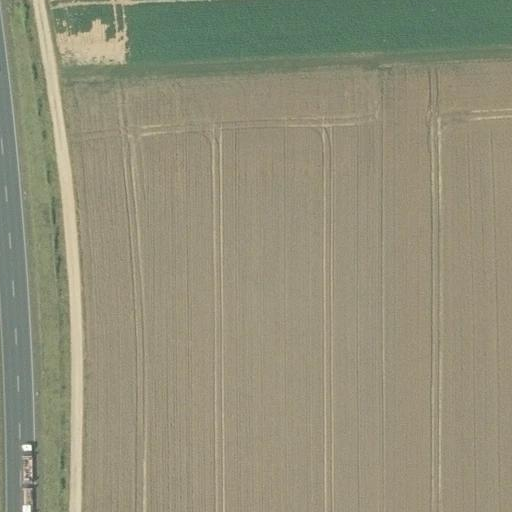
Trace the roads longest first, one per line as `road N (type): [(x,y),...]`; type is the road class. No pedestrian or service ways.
road 1 (track): [(40,0),(77,281),(79,511)]
road 2 (track): [(511,52),(50,74)]
road 3 (primary): [(23,511),(0,110)]
